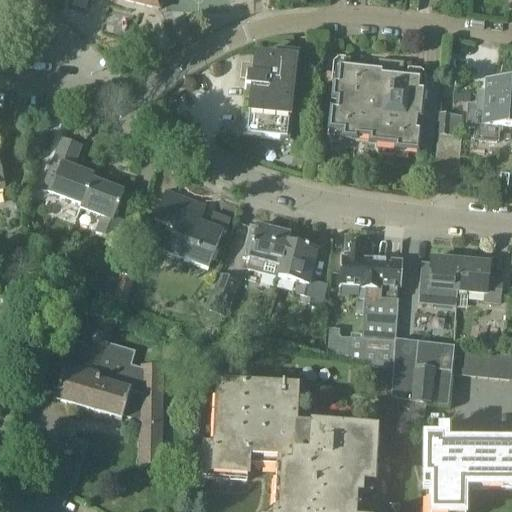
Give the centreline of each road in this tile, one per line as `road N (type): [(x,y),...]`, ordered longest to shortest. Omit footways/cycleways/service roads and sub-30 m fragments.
road 1 (residential): [(511,221),(285,193),(216,164),(126,96)]
road 2 (residential): [(126,96),(247,31),(349,17),(511,33)]
